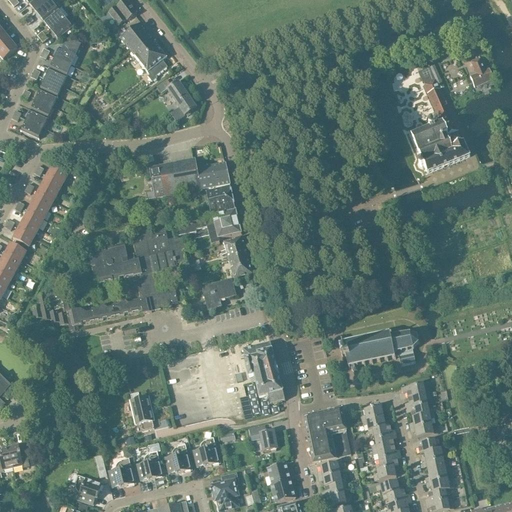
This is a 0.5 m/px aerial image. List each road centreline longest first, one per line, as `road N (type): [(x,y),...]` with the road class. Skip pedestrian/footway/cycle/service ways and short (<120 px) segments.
road 1 (unclassified): [(205,84),(455,0)]
road 2 (residential): [(421,511),(396,398),(292,412)]
road 3 (unclassified): [(364,204),(481,168)]
